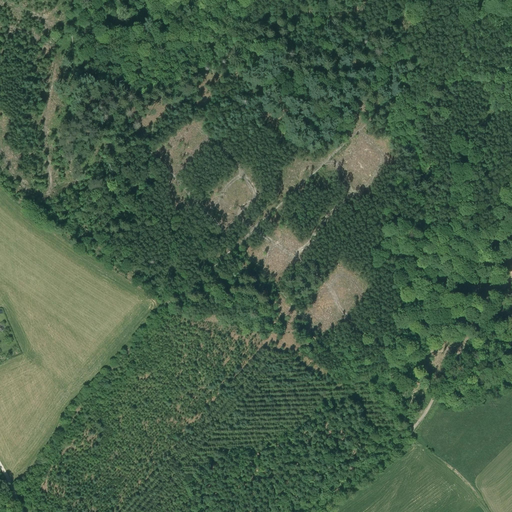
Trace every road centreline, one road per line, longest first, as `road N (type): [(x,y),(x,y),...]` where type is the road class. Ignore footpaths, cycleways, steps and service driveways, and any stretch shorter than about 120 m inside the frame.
road 1 (track): [(408,436),(511,277)]
road 2 (track): [(305,511),(408,436)]
